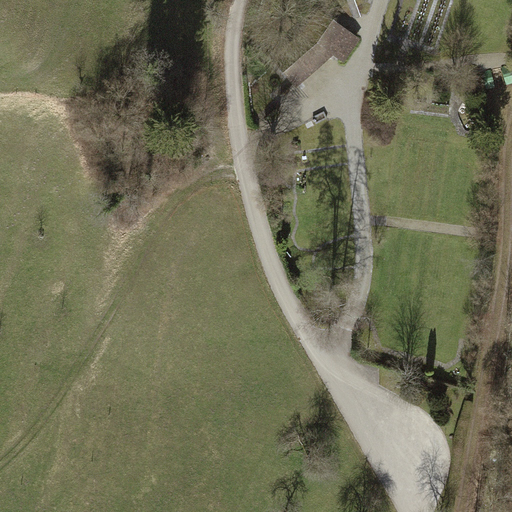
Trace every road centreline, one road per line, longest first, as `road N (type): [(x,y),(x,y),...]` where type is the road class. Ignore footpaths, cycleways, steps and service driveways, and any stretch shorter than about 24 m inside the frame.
road 1 (residential): [(409,511),(319,359),(255,226),(237,165),(228,48),(236,0)]
road 2 (track): [(458,511),(511,199)]
